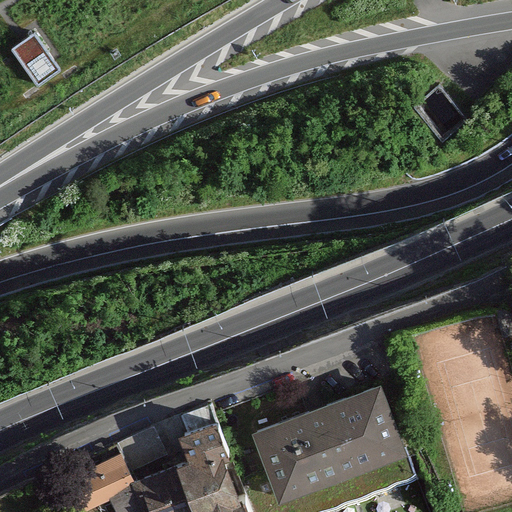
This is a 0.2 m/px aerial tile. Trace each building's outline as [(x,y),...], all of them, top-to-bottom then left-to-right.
[(60,69),(37,29),(14,46),(37,83),(60,69)] [(274,502),(405,455),(379,385),(249,431),(274,502)] [(191,423),(219,410),(214,398),(186,412),(191,423)] [(208,421),(172,433),(183,459),(131,479),(136,492),(116,499),(121,511),(224,511),(238,507),(208,421)] [(118,448),(61,473),(77,511),(79,511),(116,499),(136,492),(131,479),(118,448)]
